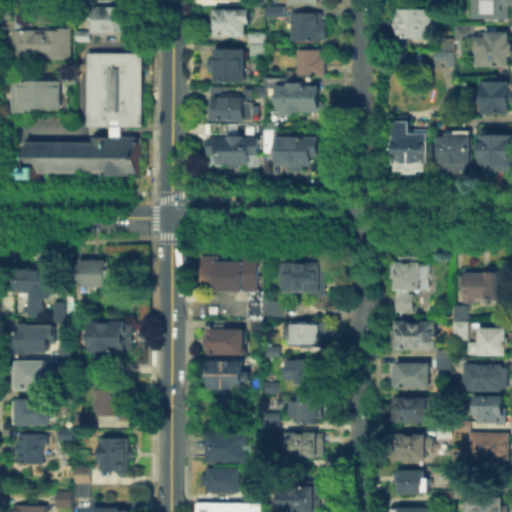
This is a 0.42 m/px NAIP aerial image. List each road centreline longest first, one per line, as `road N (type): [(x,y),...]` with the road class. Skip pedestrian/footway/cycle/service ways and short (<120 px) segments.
road 1 (residential): [(358,511),(361,0)]
road 2 (tertiary): [(169,511),(172,0)]
road 3 (tertiary): [(171,218),(511,218)]
road 4 (tertiary): [(0,216),(171,218)]
